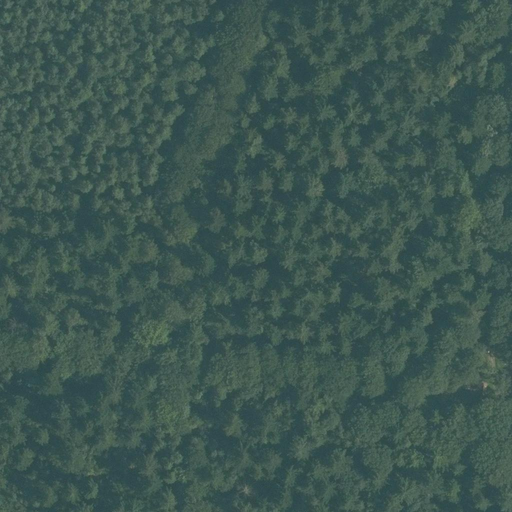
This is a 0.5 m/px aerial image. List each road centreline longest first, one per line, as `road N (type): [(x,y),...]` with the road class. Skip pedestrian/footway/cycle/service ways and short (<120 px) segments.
road 1 (unknown): [(363,0),(357,331),(211,306),(111,313),(0,285)]
road 2 (track): [(241,0),(179,182),(165,306),(162,417),(193,511)]
road 3 (unclassified): [(0,340),(380,371),(438,348),(490,347)]
road 4 (tertiary): [(511,249),(509,0)]
